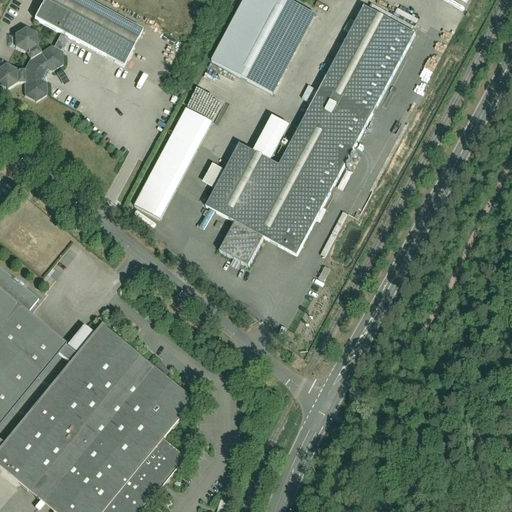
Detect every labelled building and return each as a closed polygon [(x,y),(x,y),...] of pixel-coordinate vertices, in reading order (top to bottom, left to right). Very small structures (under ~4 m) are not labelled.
[(77,0),(42,0),(31,22),(60,37),(67,40),(125,70),(143,34),(77,0)] [(251,0),(218,66),(278,96),(318,17),(284,0),(251,0)] [(301,260),(414,45),(365,20),(285,173),(239,149),(226,173),(214,167),(207,182),(218,187),(207,209),(239,226),(224,254),(253,269),(267,243),(301,260)] [(6,67),(0,70),(0,88),(7,92),(18,86),(25,85),(25,98),(36,104),(47,97),(47,85),(41,82),(47,70),(52,73),(63,67),(63,54),(61,53),(67,40),(60,37),(54,49),(52,48),(41,55),(37,49),(37,37),(26,31),(15,38),(15,50),(27,56),(30,62),(24,72),(17,73),(6,67)] [(169,89),(174,76),(165,72),(160,85),(169,89)] [(169,222),(214,121),(185,109),(141,209),(169,222)] [(327,283),(332,271),(326,269),(321,281),(327,283)] [(0,428),(66,348),(25,314),(36,301),(0,272),(0,428)] [(198,403),(134,350),(106,327),(0,455),(0,466),(55,511),(146,511),(190,460),(167,441),(198,403)] [(226,511),(230,500),(216,496),(210,511),(226,511)]
